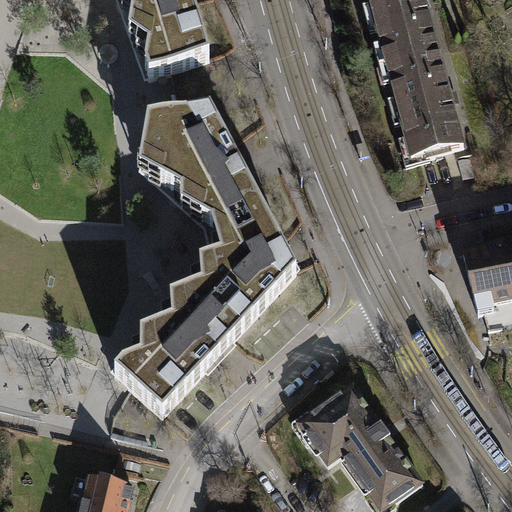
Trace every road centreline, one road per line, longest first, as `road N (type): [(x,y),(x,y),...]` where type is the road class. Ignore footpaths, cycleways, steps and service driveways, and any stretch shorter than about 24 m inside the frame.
road 1 (tertiary): [(360,247),(306,117),(271,0)]
road 2 (tertiary): [(511,491),(382,293)]
road 3 (residential): [(234,426),(382,293)]
road 4 (residential): [(360,247),(424,215),(511,196)]
